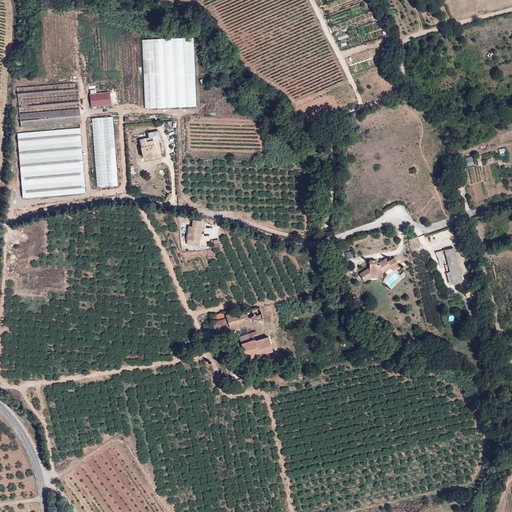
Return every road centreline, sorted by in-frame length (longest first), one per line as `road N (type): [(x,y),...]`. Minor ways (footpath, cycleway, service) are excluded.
road 1 (track): [(511,9),(403,41),(404,84),(327,124),(329,220),(307,237),(234,221)]
road 2 (track): [(142,200),(207,351),(0,391)]
road 3 (residential): [(511,199),(453,220),(416,224),(395,212),(295,245),(234,221)]
road 4 (residential): [(0,226),(118,199),(234,221)]
